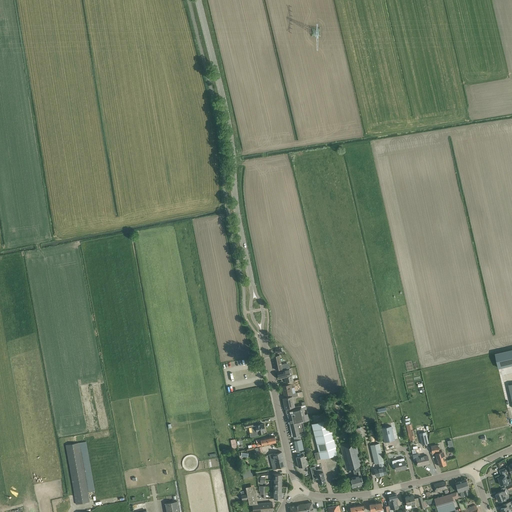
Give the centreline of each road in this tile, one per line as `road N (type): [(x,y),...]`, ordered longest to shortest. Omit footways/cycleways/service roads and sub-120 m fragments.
road 1 (tertiary): [(252,284),(226,114),(197,0)]
road 2 (secondary): [(297,489),(370,493),(473,467)]
road 3 (tertiary): [(297,489),(261,331)]
